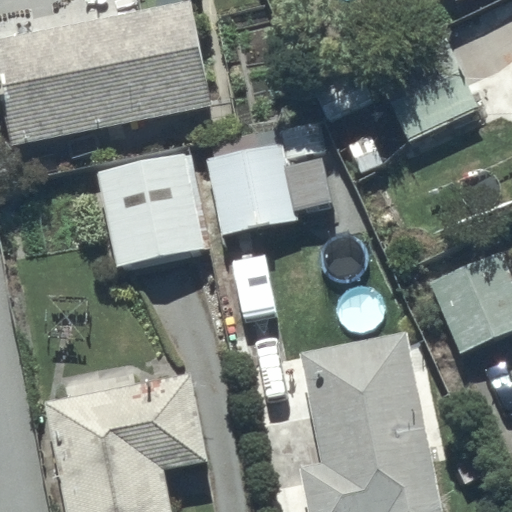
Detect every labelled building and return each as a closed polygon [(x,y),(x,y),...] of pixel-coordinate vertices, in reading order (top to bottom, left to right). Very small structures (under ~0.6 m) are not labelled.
[(454,0),(460,13),(488,0),(454,0)] [(0,49),(0,76),(16,162),(216,124),(195,13),(0,49)] [(378,76),(411,152),(484,120),(451,45),(378,76)] [(209,168),(223,246),(301,233),(287,154),(209,168)] [(101,183),(119,279),(210,263),(192,166),(101,183)] [(317,239),(324,282),(376,274),(369,230),(317,239)] [(432,288),(464,364),(511,343),(511,285),(501,259),(432,288)] [(305,479),(310,511),(441,511),(412,347),(306,366),(325,476),(305,479)] [(48,414),(67,511),(174,511),(169,483),(210,475),(193,386),(48,414)]
